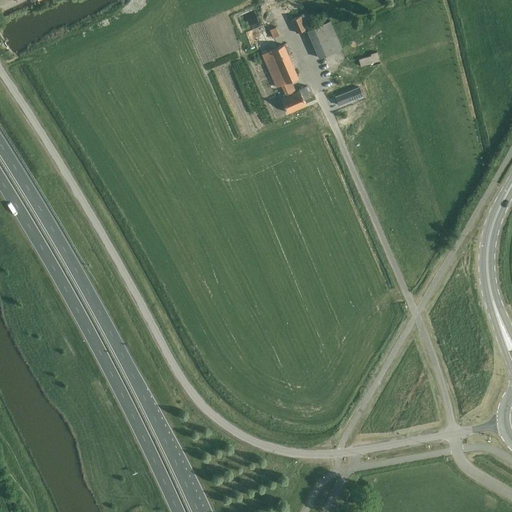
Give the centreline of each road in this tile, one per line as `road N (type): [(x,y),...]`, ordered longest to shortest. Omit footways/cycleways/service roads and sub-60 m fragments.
road 1 (unclassified): [(355,450),(274,449),(212,414),(170,360),(0,67)]
road 2 (trunk): [(202,511),(115,338),(0,139)]
road 3 (unclassified): [(453,434),(432,355),(308,62)]
road 4 (trunk): [(0,177),(179,511)]
